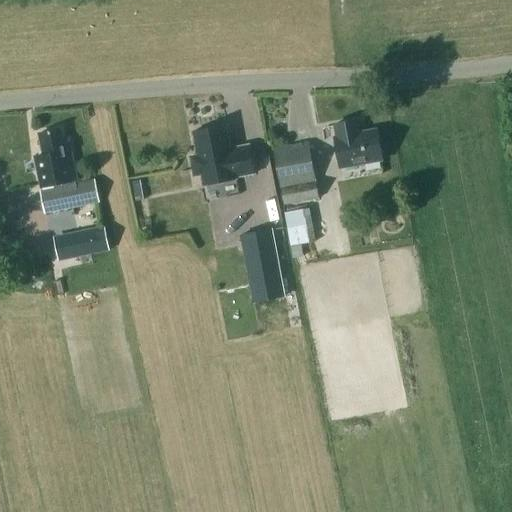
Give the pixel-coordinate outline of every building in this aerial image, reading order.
[(381,161),(375,130),(358,133),(356,120),(334,125),(336,137),(334,138),(340,168),(381,161)] [(225,126),(192,132),(196,156),(189,157),(193,177),(200,175),(203,186),(235,179),(235,178),(254,174),(248,145),(229,149),(225,126)] [(80,206),(99,202),(94,180),(77,184),(68,140),(63,141),(61,129),(38,134),(43,156),(34,158),(41,188),(53,185),(54,188),(40,191),(44,213),(80,206)] [(272,149),(282,205),(319,199),(308,142),(272,149)] [(143,200),(141,190),(134,191),(135,201),(143,200)] [(313,225),(310,208),(284,213),(287,230),(313,225)] [(285,296),(272,230),(241,236),(255,302),(285,296)] [(93,254),(88,231),(53,238),(58,261),(93,254)]
